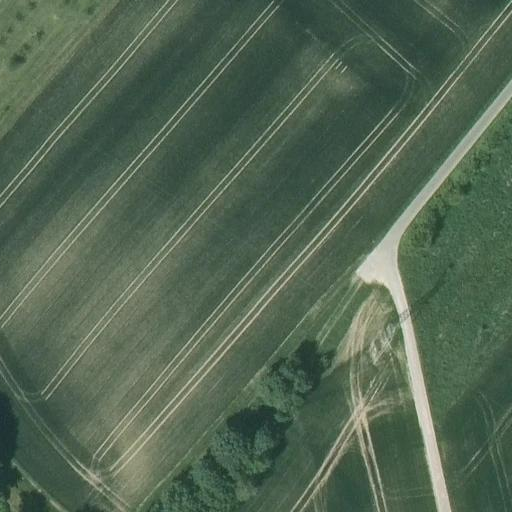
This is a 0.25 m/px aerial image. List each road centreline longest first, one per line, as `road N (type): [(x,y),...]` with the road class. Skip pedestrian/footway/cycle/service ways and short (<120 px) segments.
road 1 (track): [(205,511),(304,383),(380,263)]
road 2 (track): [(451,511),(400,281),(380,263)]
road 3 (track): [(380,263),(511,100)]
